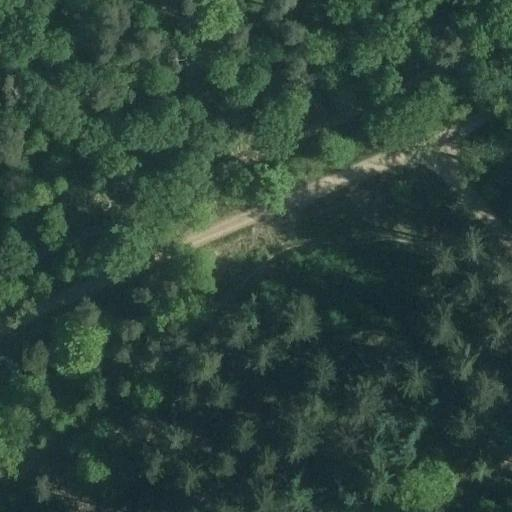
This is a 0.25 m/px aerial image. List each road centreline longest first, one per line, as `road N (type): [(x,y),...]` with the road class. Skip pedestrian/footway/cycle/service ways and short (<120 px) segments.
road 1 (track): [(144,269),(435,148)]
road 2 (track): [(0,328),(144,269)]
road 3 (track): [(511,244),(435,148)]
